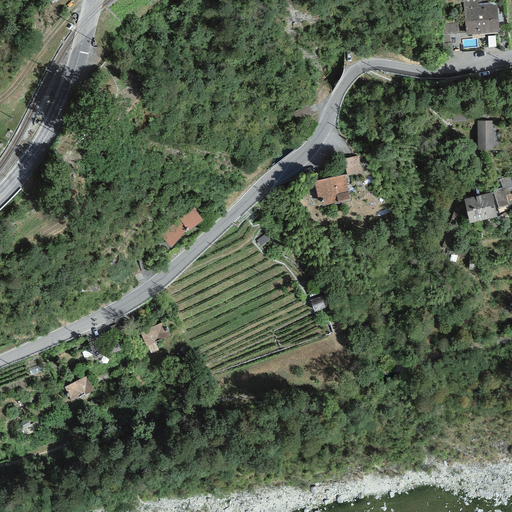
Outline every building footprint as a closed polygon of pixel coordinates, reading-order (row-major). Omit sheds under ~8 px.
[(478,0),(463,2),(466,33),(466,35),(499,32),(496,5),(478,7),(478,0)] [(459,33),(458,23),(442,25),(443,35),(450,34),(459,33)] [(451,43),(450,34),(443,35),(443,43),(451,43)] [(453,52),(452,42),(451,43),(443,43),(442,43),(443,52),(453,52)] [(103,98),(94,99),(94,110),(103,110),(103,98)] [(469,104),(451,105),(452,122),(470,120),(469,104)] [(308,105),(292,113),(297,121),(312,114),(308,105)] [(477,121),(478,150),(493,150),(493,121),(477,121)] [(358,156),(344,159),(347,175),(361,173),(358,156)] [(350,200),(345,175),(314,181),(318,198),(320,197),(322,199),(324,206),(350,200)] [(493,191),(499,208),(509,204),(505,192),(511,189),(511,177),(511,176),(500,180),(502,188),(493,191)] [(491,193),(464,200),(469,224),(497,217),(491,193)] [(161,237),(171,247),(186,231),(187,230),(188,231),(203,220),(192,206),(177,218),(161,237)] [(269,240),(264,234),(256,241),(261,246),(269,240)] [(310,301),(314,312),(325,308),(321,296),(310,301)] [(163,322),(140,333),(146,347),(155,343),(154,342),(169,336),(163,322)] [(100,335),(108,354),(121,348),(112,330),(100,335)] [(108,354),(100,335),(87,341),(96,359),(108,354)] [(87,376),(64,387),(71,402),(94,391),(87,376)]
